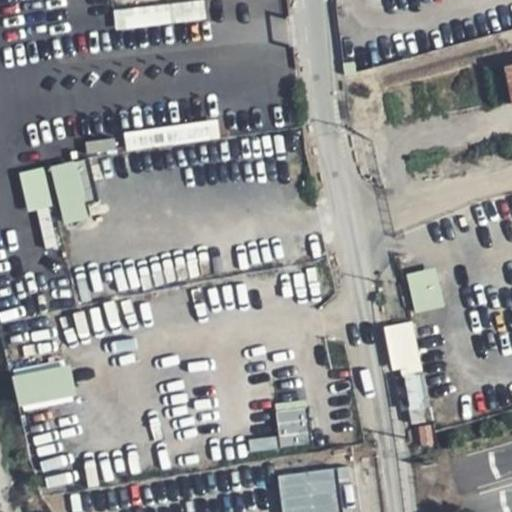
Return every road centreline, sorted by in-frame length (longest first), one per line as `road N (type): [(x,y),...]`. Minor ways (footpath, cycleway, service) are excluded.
road 1 (unclassified): [(327,0),(399,511)]
road 2 (unknown): [(0,85),(404,0)]
